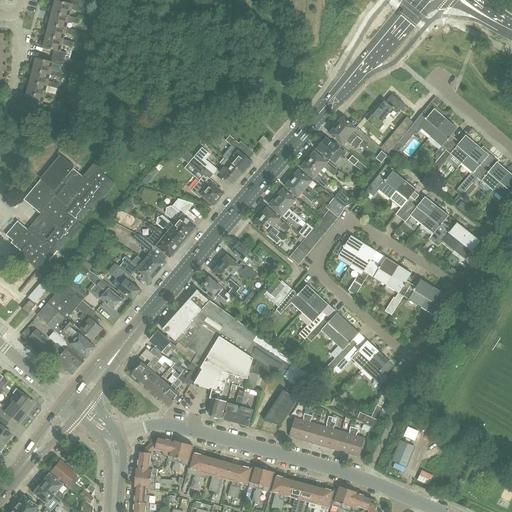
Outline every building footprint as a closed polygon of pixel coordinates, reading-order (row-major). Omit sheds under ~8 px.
[(48,12),(52,12),(69,17),(70,16),(71,10),(81,12),(84,1),(79,0),(71,0),(70,4),(55,0),(53,7),(51,7),(50,9),(49,9),(48,12)] [(67,28),(68,21),(78,24),(79,19),(70,16),(69,17),(52,12),(50,19),(48,18),(47,21),(46,20),(45,23),(49,24),(67,28)] [(42,35),(46,36),(64,40),(65,33),(75,36),(76,31),(67,28),(49,24),(47,31),(45,30),(44,32),(43,32),(42,35)] [(54,50),(52,56),(65,59),(66,53),(61,51),(62,45),(72,47),(74,42),(64,40),(46,36),(44,42),(42,41),(41,44),(40,44),(39,46),(43,47),(54,50)] [(35,63),(33,70),(50,74),(50,75),(60,77),(61,72),(51,70),(53,63),(63,65),(65,59),(52,56),(51,62),(36,58),(32,57),(32,60),(33,60),(32,63),(35,63)] [(32,75),(30,81),(47,86),(57,89),(58,84),(49,81),(50,75),(50,74),(33,70),(29,69),(29,71),(30,72),(29,74),(32,75)] [(26,86),(29,86),(27,93),(44,97),(44,98),(54,100),(55,95),(46,93),(47,86),(30,81),(26,80),(26,83),(27,83),(26,86)] [(43,104),(44,98),(44,97),(27,93),(23,92),(23,95),(24,95),(23,97),(26,98),(24,105),(39,109),(37,115),(50,118),(52,107),(43,104)] [(71,92),(68,104),(77,106),(80,94),(76,93),(71,92)] [(380,105),(367,121),(378,130),(384,124),(381,122),(393,109),(398,113),(403,108),(405,105),(392,94),(382,106),(380,105)] [(414,123),(409,129),(412,132),(417,126),(421,129),(430,137),(446,119),(442,116),(435,109),(437,107),(440,103),(434,98),(422,113),(414,123)] [(339,123),(336,126),(359,145),(365,150),(368,146),(352,132),(355,128),(343,118),(342,119),(341,118),(338,122),(339,123)] [(446,119),(430,137),(441,147),(435,154),(438,156),(440,158),(441,157),(446,151),(454,142),(449,138),(451,135),(457,128),(446,119)] [(391,142),(384,151),(388,154),(390,152),(396,144),(409,129),(403,124),(389,141),(391,142)] [(333,128),(329,132),(330,133),(330,134),(335,138),(342,144),(345,140),(355,149),(359,145),(336,126),(335,128),(334,128),(333,128)] [(409,129),(396,144),(401,148),(402,149),(414,134),(412,132),(409,129)] [(241,142),(239,144),(230,136),(225,141),(232,146),(223,157),(225,159),(242,173),(251,162),(252,162),(242,154),(248,147),(241,142)] [(446,151),(441,157),(445,161),(447,159),(450,154),(461,164),(477,146),(465,137),(460,143),(458,145),(454,142),(446,151)] [(334,145),(326,138),(321,143),(320,143),(317,146),(318,148),(317,149),(329,159),(334,164),(341,156),(344,159),(346,157),(344,156),(346,153),(335,144),(334,145)] [(396,144),(390,152),(395,156),(401,148),(396,144)] [(472,173),(459,188),(464,192),(468,187),(477,178),(477,177),(485,169),(480,165),(488,156),(481,150),(477,146),(461,164),(472,173)] [(213,175),(217,170),(204,159),(208,154),(201,148),(193,158),(213,175)] [(311,154),(307,159),(319,170),(322,167),(333,176),(337,172),(319,156),(314,152),(312,155),(311,154)] [(94,162),(82,176),(73,169),(75,167),(60,155),(39,179),(40,180),(23,200),(37,211),(39,208),(43,212),(27,230),(17,221),(6,235),(12,241),(11,243),(21,251),(14,260),(15,260),(25,268),(25,269),(30,264),(44,275),(53,264),(50,261),(58,251),(59,251),(70,238),(72,240),(84,226),(78,221),(89,208),(92,211),(115,183),(104,173),(106,172),(94,162)] [(352,156),(348,160),(362,172),(366,167),(352,156)] [(437,161),(431,168),(434,171),(438,166),(440,168),(446,161),(445,161),(441,157),(440,158),(438,160),(437,161)] [(209,179),(213,175),(193,158),(188,164),(203,177),(191,191),(199,198),(202,196),(213,205),(215,204),(216,205),(220,200),(219,199),(223,194),(215,187),(216,186),(209,179)] [(236,181),(242,173),(225,159),(220,165),(222,167),(218,172),(233,185),(236,181)] [(303,165),(301,168),(306,172),(324,187),(327,183),(322,179),(325,175),(324,174),(319,170),(307,159),(302,164),(303,165)] [(481,181),(493,191),(508,173),(497,163),(489,172),(485,169),(477,177),(477,178),(481,181)] [(294,176),(292,179),(314,198),(318,194),(307,185),(310,181),(298,171),(298,172),(297,171),(293,175),(294,176)] [(378,190),(389,199),(404,181),(392,172),(385,181),(378,175),(371,185),(378,190)] [(511,176),(508,173),(493,191),(504,200),(511,190),(511,176)] [(311,202),(314,198),(292,179),(290,181),(289,180),(285,185),(286,186),(285,187),(297,197),(300,193),(311,202)] [(404,181),(389,199),(400,208),(396,214),(400,218),(415,200),(414,200),(418,195),(414,191),(415,190),(404,181)] [(468,187),(464,192),(468,196),(473,191),(468,187)] [(275,197),(298,217),(301,220),(304,221),(307,217),(291,204),(295,200),(282,189),(281,190),(280,189),(277,194),(275,197)] [(301,220),(298,217),(275,197),(273,200),(272,199),(269,204),(269,205),(281,216),(287,220),(289,216),(298,224),(301,220)] [(419,204),(415,200),(400,218),(405,222),(410,216),(421,225),(436,207),(425,198),(419,204)] [(178,222),(174,226),(186,238),(188,236),(189,237),(192,233),(191,232),(195,227),(183,216),(194,204),(178,199),(172,206),(167,208),(166,213),(172,218),(175,217),(175,220),(178,222)] [(338,202),(334,206),(341,212),(343,208),(344,207),(338,202)] [(126,205),(122,210),(127,214),(131,209),(126,205)] [(437,238),(445,229),(447,226),(442,223),(448,216),(436,207),(421,225),(432,234),(428,238),(433,243),(437,238)] [(469,207),(465,213),(469,216),(473,211),(469,207)] [(261,211),(258,215),(259,215),(272,227),(275,223),(286,232),(289,228),(265,208),(262,212),(261,211)] [(325,215),(334,223),(338,218),(336,217),(328,210),(325,215)] [(256,219),(252,223),(277,244),(280,240),(276,236),(274,235),(277,231),(272,227),(259,215),(258,215),(255,218),(256,219)] [(330,227),(334,223),(325,215),(321,219),(330,227)] [(168,233),(165,236),(178,248),(179,246),(180,247),(184,243),(183,242),(186,238),(174,226),(166,220),(165,219),(162,217),(158,219),(157,224),(162,229),(164,228),(165,230),(168,233)] [(317,224),(326,232),(330,227),(321,219),(317,224)] [(306,223),(302,228),(309,234),(313,229),(306,223)] [(148,224),(145,227),(152,234),(148,238),(156,245),(155,246),(156,247),(164,253),(168,256),(169,258),(171,256),(172,257),(175,253),(174,252),(178,248),(165,236),(156,229),(153,225),(148,224)] [(322,237),(326,232),(317,224),(313,229),(322,237)] [(442,242),(453,251),(468,233),(457,224),(451,230),(447,226),(445,229),(437,238),(433,243),(438,247),(442,242)] [(309,234),(318,241),(322,237),(313,229),(309,234)] [(479,242),(468,233),(453,251),(465,260),(466,259),(473,264),(479,254),(473,250),(479,242)] [(159,273),(161,270),(161,269),(165,263),(160,259),(164,253),(156,247),(144,236),(136,234),(132,239),(144,249),(142,251),(149,256),(143,263),(156,274),(158,272),(159,273)] [(314,246),(318,241),(309,234),(305,238),(314,246)] [(339,242),(332,253),(339,257),(337,259),(349,267),(351,264),(363,244),(351,236),(345,246),(339,242)] [(310,251),(314,246),(305,238),(301,243),(310,251)] [(233,246),(230,250),(231,251),(230,251),(242,261),(245,257),(255,265),(259,260),(238,242),(234,247),(233,246)] [(306,256),(310,251),(301,243),(297,248),(306,256)] [(355,280),(348,291),(355,295),(362,284),(368,275),(375,264),(370,261),(376,252),(363,244),(351,264),(361,270),(362,271),(363,272),(361,274),(359,273),(355,280)] [(293,253),(302,260),(306,256),(297,248),(293,253)] [(298,265),(302,260),(293,253),(289,257),(298,265)] [(220,259),(217,263),(218,264),(231,275),(234,271),(245,280),(249,276),(253,279),(254,279),(257,275),(248,268),(245,272),(243,270),(225,255),(221,260),(220,259)] [(137,257),(132,263),(126,258),(125,258),(122,261),(122,262),(123,263),(119,268),(131,277),(135,273),(148,284),(152,279),(153,279),(156,276),(156,275),(156,274),(143,263),(137,257)] [(368,275),(386,286),(398,266),(386,258),(380,267),(375,264),(368,275)] [(215,267),(211,272),(231,288),(228,292),(237,299),(240,296),(235,292),(238,288),(228,279),(231,275),(218,264),(217,263),(214,267),(215,267)] [(81,264),(76,270),(85,277),(86,275),(89,278),(88,280),(93,283),(97,287),(92,294),(99,300),(100,299),(113,310),(115,308),(116,308),(118,307),(118,305),(121,300),(115,294),(109,290),(112,287),(90,270),(81,264)] [(134,280),(131,277),(119,268),(116,265),(109,273),(115,278),(111,284),(133,301),(134,300),(136,300),(137,298),(137,295),(140,291),(131,284),(134,280)] [(405,283),(406,281),(411,274),(398,266),(386,286),(398,293),(395,298),(393,298),(385,312),(391,316),(403,297),(410,286),(405,283)] [(45,277),(27,298),(29,300),(35,305),(53,283),(45,277)] [(203,281),(200,285),(201,286),(200,287),(208,294),(213,298),(217,294),(227,302),(228,300),(231,297),(208,277),(204,282),(203,281)] [(69,279),(65,284),(83,300),(88,295),(69,279)] [(278,307),(279,305),(292,290),(281,281),(278,279),(264,295),(278,307)] [(403,297),(421,308),(433,288),(421,280),(415,289),(410,286),(403,297)] [(66,319),(75,309),(76,308),(82,301),(63,285),(48,303),(66,319)] [(292,290),(279,305),(278,307),(276,309),(281,313),(290,303),(301,313),(317,295),(306,285),(297,295),(292,290)] [(445,296),(433,288),(421,308),(433,315),(445,296)] [(189,300),(200,311),(209,300),(199,291),(197,289),(189,299),(190,300),(189,300)] [(307,338),(316,327),(325,318),(320,314),(328,306),(317,295),(301,313),(312,323),(308,328),(307,326),(299,335),(304,340),(307,338)] [(217,390),(217,389),(221,372),(227,373),(248,379),(253,359),(273,372),(283,378),(291,366),(253,341),(257,335),(211,302),(209,300),(200,311),(189,300),(190,300),(189,299),(162,329),(168,334),(176,341),(186,349),(187,348),(197,353),(191,363),(194,364),(200,368),(202,369),(194,383),(204,386),(212,388),(212,389),(217,390)] [(29,300),(21,309),(27,314),(35,305),(29,300)] [(95,312),(82,301),(76,308),(83,314),(78,319),(85,324),(79,330),(92,341),(102,329),(90,318),(95,312)] [(79,330),(70,323),(66,319),(48,303),(37,316),(48,326),(54,331),(67,342),(70,345),(71,344),(86,357),(94,348),(77,333),(79,330)] [(321,331),(331,341),(347,323),(336,314),(329,322),(325,318),(316,327),(307,338),(311,342),(321,331)] [(328,375),(334,369),(354,346),(350,342),(358,333),(347,323),(331,341),(342,351),(323,371),(328,375)] [(42,347),(48,340),(35,330),(29,337),(42,347)] [(60,368),(62,366),(72,375),(84,361),(67,347),(65,344),(67,342),(54,331),(48,338),(53,342),(49,347),(51,348),(50,350),(59,358),(56,361),(58,362),(56,364),(60,368)] [(177,353),(179,350),(176,347),(158,332),(150,341),(166,355),(172,349),(177,353)] [(346,355),(334,369),(338,373),(351,359),(354,362),(353,363),(360,370),(362,369),(363,367),(377,351),(366,341),(359,350),(354,346),(346,355)] [(141,382),(158,362),(163,356),(154,348),(150,352),(155,356),(146,367),(141,363),(132,374),(141,382)] [(377,351),(363,367),(374,376),(372,378),(380,385),(388,377),(387,377),(385,375),(393,366),(388,361),(377,351)] [(248,379),(246,387),(255,390),(259,375),(263,376),(268,379),(273,372),(253,359),(248,379)] [(154,384),(159,378),(154,374),(162,365),(158,362),(150,371),(141,382),(152,391),(156,386),(154,384)] [(176,372),(168,381),(172,385),(177,379),(183,372),(185,370),(180,366),(180,367),(175,363),(171,367),(176,372)] [(190,372),(196,375),(200,368),(194,364),(190,372)] [(192,381),(196,375),(190,372),(184,382),(190,387),(193,381),(192,381)] [(221,372),(217,389),(217,390),(212,389),(210,398),(213,399),(209,415),(214,416),(215,419),(219,420),(221,418),(221,419),(226,402),(220,401),(227,373),(221,372)] [(152,391),(161,398),(170,388),(159,378),(154,384),(156,386),(152,391)] [(177,379),(170,388),(161,398),(170,406),(179,395),(174,391),(182,382),(177,379)] [(16,397),(12,402),(26,413),(34,404),(15,389),(12,393),(16,397)] [(228,404),(226,411),(224,419),(226,420),(226,422),(229,422),(230,421),(236,423),(244,392),(239,391),(235,406),(228,404)] [(297,399),(283,391),(264,420),(281,425),(297,399)] [(342,391),(338,396),(343,400),(347,395),(342,391)] [(249,394),(244,392),(236,423),(241,424),(242,426),(245,427),(246,425),(248,426),(252,411),(245,409),(249,394)] [(3,405),(0,408),(0,417),(7,423),(11,418),(18,424),(26,413),(12,402),(7,408),(3,405)] [(383,408),(381,408),(377,406),(371,418),(360,413),(357,419),(378,429),(381,422),(377,421),(383,408)] [(289,437),(301,440),(308,413),(304,412),(302,417),(303,417),(302,419),(294,417),(289,437)] [(312,415),(308,413),(301,440),(312,443),(318,424),(310,421),(310,419),(311,419),(312,415)] [(318,424),(312,443),(324,446),(331,420),(332,416),(328,414),(327,419),(326,423),(326,426),(318,424)] [(7,423),(0,417),(0,439),(5,443),(12,434),(4,428),(7,423)] [(336,421),(331,420),(324,446),(336,450),(341,430),(333,428),(334,425),(336,421)] [(341,430),(336,450),(347,453),(355,426),(350,425),(349,429),(350,430),(349,432),(341,430)] [(357,433),(358,433),(359,427),(355,426),(347,453),(359,456),(364,437),(356,435),(357,433)] [(169,455),(170,452),(173,441),(158,437),(157,442),(154,441),(150,444),(154,450),(155,448),(163,450),(162,455),(169,457),(169,455)] [(173,440),(173,441),(170,452),(169,455),(169,457),(168,460),(175,462),(175,464),(173,464),(172,470),(175,471),(183,443),(173,440)] [(401,440),(393,460),(406,465),(414,445),(401,440)] [(187,465),(193,446),(183,443),(175,471),(178,472),(180,466),(179,465),(179,463),(187,465)] [(154,462),(150,462),(151,454),(152,452),(148,446),(145,449),(144,452),(138,452),(137,467),(150,468),(153,468),(154,462)] [(194,488),(194,486),(203,456),(203,454),(193,452),(187,473),(195,475),(194,478),(194,477),(191,487),(194,488)] [(194,486),(194,488),(197,489),(200,479),(199,478),(199,476),(207,478),(208,475),(212,459),(203,456),(194,486)] [(212,459),(208,475),(212,476),(208,490),(210,491),(213,492),(222,461),(212,459)] [(50,472),(78,495),(88,503),(93,498),(83,490),(82,490),(73,483),(78,477),(58,461),(50,472)] [(222,461),(213,492),(217,493),(222,478),(227,479),(231,464),(222,461)] [(228,496),(233,497),(241,467),(231,464),(227,479),(232,480),(228,496)] [(241,465),(241,467),(233,497),(238,498),(242,483),(247,484),(251,468),(241,465)] [(135,477),(161,479),(161,476),(158,476),(158,477),(157,477),(158,469),(153,468),(150,468),(137,467),(136,467),(135,477)] [(254,467),(248,487),(256,489),(256,491),(255,490),(252,501),(255,502),(255,500),(264,469),(254,467)] [(255,500),(255,502),(258,503),(261,492),(260,492),(260,490),(268,492),(274,472),(264,469),(255,500)] [(44,479),(39,485),(44,489),(45,487),(61,499),(63,496),(60,493),(60,492),(57,489),(61,484),(48,474),(47,475),(46,475),(45,477),(44,479)] [(276,509),(285,478),(285,477),(275,474),(271,491),(276,492),(271,508),(276,509)] [(135,487),(146,488),(155,489),(156,481),(158,482),(160,483),(172,484),(173,480),(167,480),(161,479),(135,477),(134,487),(135,487)] [(294,481),(285,478),(276,509),(281,510),(286,495),(290,496),(294,481)] [(296,511),(304,483),(294,481),(290,496),(295,497),(290,511),(296,511)] [(301,511),(305,500),(309,501),(313,486),(304,483),(296,511),(301,511)] [(95,488),(90,484),(86,489),(92,493),(95,488)] [(60,500),(61,499),(45,487),(44,489),(39,485),(37,488),(35,487),(34,489),(34,491),(33,492),(45,503),(44,505),(51,511),(57,503),(58,504),(61,500),(60,500)] [(339,511),(348,488),(338,485),(331,505),(339,508),(338,510),(337,510),(336,511),(339,511)] [(316,511),(323,489),(313,486),(309,501),(308,507),(315,508),(313,511),(316,511)] [(134,503),(146,503),(149,503),(150,495),(145,495),(146,488),(135,487),(134,503)] [(328,511),(334,490),(323,487),(323,489),(316,511),(320,511),(321,510),(328,511)] [(352,508),(353,507),(354,504),(357,492),(358,492),(348,488),(339,511),(343,511),(344,511),(342,511),(343,509),(351,511),(352,508)] [(357,493),(352,508),(358,510),(359,506),(368,509),(369,511),(375,508),(373,503),(370,502),(372,498),(357,493)] [(37,506),(23,496),(10,511),(38,511),(35,509),(37,506)] [(81,498),(80,511),(89,511),(91,511),(92,507),(81,498)] [(201,511),(202,509),(200,509),(200,508),(202,508),(204,503),(196,501),(193,503),(192,508),(197,509),(196,511),(201,511)] [(151,503),(149,503),(146,503),(134,503),(132,511),(145,511),(146,510),(150,510),(151,503)]
